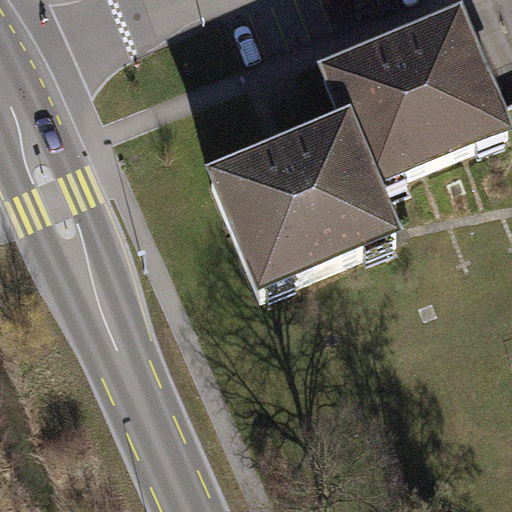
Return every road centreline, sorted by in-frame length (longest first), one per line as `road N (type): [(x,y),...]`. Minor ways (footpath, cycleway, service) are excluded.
road 1 (secondary): [(0,79),(191,511)]
road 2 (residential): [(192,0),(0,74)]
